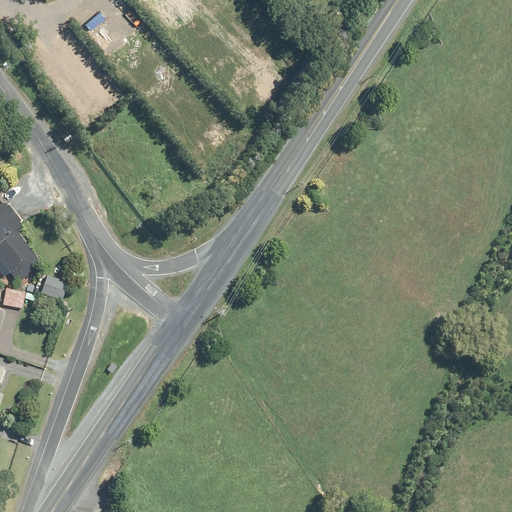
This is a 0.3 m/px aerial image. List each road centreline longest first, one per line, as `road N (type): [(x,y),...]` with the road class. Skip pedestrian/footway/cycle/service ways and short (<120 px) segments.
road 1 (secondary): [(231,241),(395,0)]
road 2 (secondary): [(31,511),(97,312),(105,250)]
road 3 (secondary): [(51,511),(180,319)]
road 4 (tertiary): [(0,85),(105,250)]
road 5 (secondary): [(105,250),(160,269),(231,241)]
